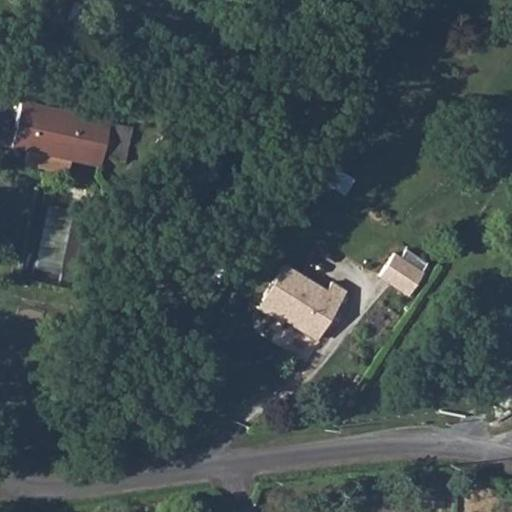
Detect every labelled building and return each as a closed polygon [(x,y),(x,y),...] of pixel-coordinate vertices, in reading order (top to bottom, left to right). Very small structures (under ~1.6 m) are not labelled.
[(104,123),(15,104),(13,114),(7,147),(94,167),(97,157),(104,123)] [(105,159),(112,125),(104,123),(97,157),(105,159)] [(105,159),(113,161),(122,127),(112,125),(105,159)] [(127,128),(122,127),(113,161),(119,162),(127,128)] [(346,193),(353,175),(325,163),(317,181),(346,193)] [(149,192),(146,207),(171,212),(174,197),(149,192)] [(33,267),(58,273),(74,212),(49,206),(33,267)] [(375,272),(379,274),(393,250),(389,248),(375,272)] [(420,268),(393,250),(379,274),(406,290),(420,268)] [(284,310),(282,315),(312,332),(340,285),(330,278),(325,286),(281,260),(260,295),(284,310)] [(345,288),(340,285),(312,332),(316,334),(345,288)] [(257,301),(281,317),(282,315),(284,310),(260,295),(257,301)]
